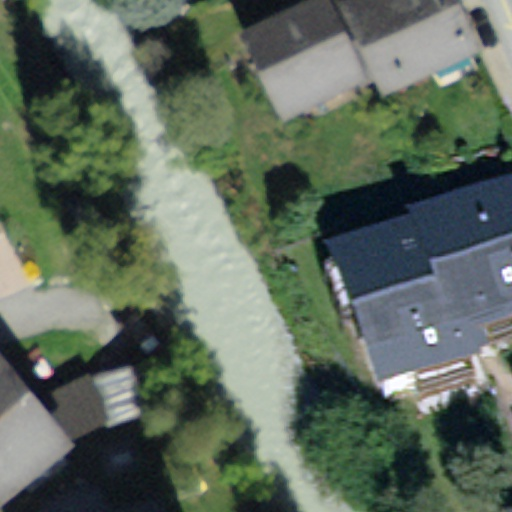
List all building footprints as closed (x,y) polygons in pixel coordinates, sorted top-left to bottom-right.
[(364,86),(323,0),(313,0),(234,38),(277,128),(364,86)] [(450,0),(351,0),(335,8),(379,101),(476,56),(450,0)] [(511,197),(405,238),(453,361),(471,354),(511,338),(511,197)] [(453,361),(405,238),(315,272),(371,417),(479,375),(471,354),(453,361)] [(0,359),(0,511),(4,511),(78,450),(0,359)]
